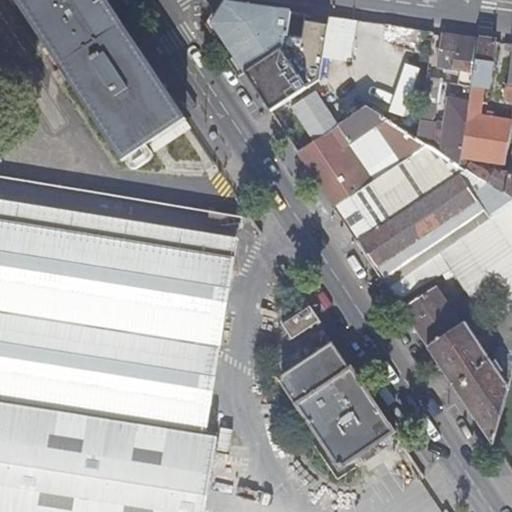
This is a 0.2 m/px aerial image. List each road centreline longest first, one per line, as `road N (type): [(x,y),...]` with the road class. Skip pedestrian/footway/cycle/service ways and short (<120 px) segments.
road 1 (secondary): [(153,0),(494,511)]
road 2 (unknown): [(311,511),(270,477),(257,448),(245,353),(257,290),(322,252)]
road 3 (unknown): [(264,166),(182,190),(0,167)]
